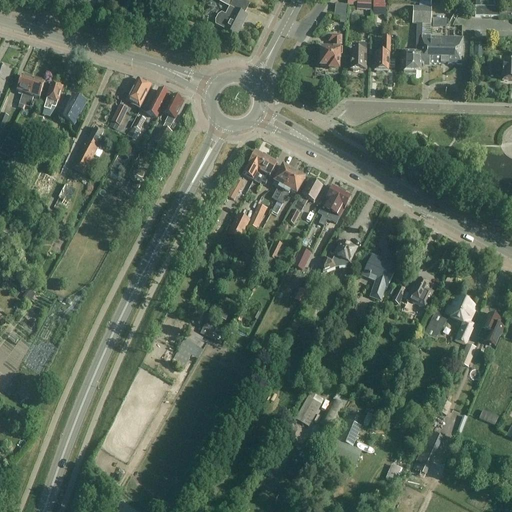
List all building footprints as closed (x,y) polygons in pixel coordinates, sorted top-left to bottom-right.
[(233,0),(232,2),(247,10),(249,5),(240,0),(233,0)] [(371,1),(355,0),(347,0),(347,6),(356,7),(356,11),(370,12),(371,1)] [(215,25),(224,30),(223,30),(236,36),(246,17),(244,15),(247,10),(232,2),(229,8),(225,16),(221,14),(218,16),(215,21),(215,25)] [(474,17),(499,18),(499,8),(475,7),(474,17)] [(413,8),(412,24),(430,25),(431,8),(413,8)] [(412,77),(412,73),(421,73),(421,64),(429,64),(430,38),(430,26),(416,25),(415,53),(403,52),(403,72),(404,72),(404,76),(412,77)] [(333,43),(332,49),(320,49),(320,68),(328,68),(328,70),(338,71),(338,62),(339,62),(339,57),(341,57),(342,49),(339,49),(339,45),(341,45),(341,37),(328,36),(328,43),(333,43)] [(462,39),(430,38),(429,64),(461,65),(462,39)] [(381,54),(375,54),(375,55),(374,55),(373,62),(375,62),(374,71),(387,72),(387,61),(388,61),(389,40),(383,40),(382,47),(381,47),(381,54)] [(364,71),(365,61),(366,61),(366,52),(365,52),(365,45),(359,45),(359,52),(351,52),(351,61),(350,61),(350,71),(352,71),(353,72),(356,73),(358,73),(359,71),(364,71)] [(501,75),(502,75),(502,81),(511,81),(511,54),(511,65),(502,64),(502,66),(496,66),(496,73),(501,73),(501,75)] [(0,94),(1,95),(5,83),(7,84),(9,75),(8,74),(8,72),(0,69),(0,94)] [(19,105),(24,107),(33,81),(21,77),(16,93),(22,95),(19,105)] [(44,84),(33,81),(24,107),(30,109),(33,99),(39,100),(44,84)] [(130,92),(127,97),(133,101),(130,105),(139,109),(151,87),(142,82),(141,83),(138,81),(131,93),(130,92)] [(47,119),(50,111),(50,112),(51,108),(55,109),(56,107),(57,103),(62,88),(51,85),(46,100),(47,100),(44,110),(41,117),(47,119)] [(158,91),(146,114),(156,119),(168,96),(158,91)] [(73,125),(85,104),(79,101),(78,98),(75,97),(73,98),(72,97),(60,118),(73,125)] [(168,117),(165,123),(171,126),(183,104),(171,97),(162,114),(168,117)] [(119,107),(111,123),(119,127),(127,111),(119,107)] [(1,115),(0,117),(0,129),(0,130),(3,131),(8,118),(1,115)] [(138,118),(133,127),(140,131),(145,121),(138,118)] [(43,122),(36,134),(42,138),(49,126),(43,122)] [(162,128),(155,142),(165,147),(172,134),(162,128)] [(70,168),(83,175),(99,146),(97,145),(103,133),(95,129),(88,141),(86,139),(70,168)] [(134,141),(139,132),(132,129),(127,137),(134,141)] [(37,154),(38,154),(54,163),(56,158),(63,146),(46,138),(37,154)] [(243,175),(254,181),(267,157),(256,151),(247,166),(248,166),(243,175)] [(261,182),(265,184),(269,178),(277,163),(267,157),(254,181),(260,185),(261,182)] [(272,200),(277,203),(293,174),(289,172),(290,171),(283,167),(274,183),(280,186),(272,200)] [(277,216),(282,206),(290,192),(295,195),(304,179),(297,175),(297,177),(293,174),(277,203),(271,212),(277,216)] [(237,182),(228,198),(233,201),(242,185),(237,182)] [(132,188),(137,191),(140,186),(134,183),(132,188)] [(302,198),(299,204),(304,207),(308,200),(313,204),(321,190),(310,183),(302,197),(302,198)] [(329,203),(324,213),(321,220),(325,222),(327,220),(341,193),(332,188),(325,201),(329,203)] [(350,198),(341,193),(327,220),(332,222),(339,208),(343,211),(350,198)] [(58,199),(53,209),(62,214),(67,204),(58,199)] [(11,200),(9,205),(17,209),(20,204),(11,200)] [(292,212),(286,222),(293,226),(299,216),(292,212)] [(240,241),(243,234),(244,234),(250,222),(244,219),(237,215),(227,235),(236,239),(240,241)] [(255,229),(257,230),(261,223),(263,219),(258,216),(254,215),(249,226),(255,229)] [(330,254),(335,256),(331,262),(325,259),(320,269),(321,275),(336,269),(346,267),(349,264),(356,250),(342,243),(343,242),(338,239),(330,254)] [(268,258),(273,261),(281,246),(276,243),(268,258)] [(300,249),(292,267),(303,272),(311,255),(300,249)] [(192,261),(199,265),(203,257),(196,254),(192,261)] [(371,257),(364,273),(361,277),(376,284),(371,299),(379,301),(385,283),(389,285),(397,267),(389,264),(389,266),(371,257)] [(336,286),(343,289),(350,274),(343,271),(336,286)] [(408,292),(410,293),(406,302),(424,311),(433,294),(428,292),(430,287),(416,280),(414,285),(412,284),(408,292)] [(397,288),(390,302),(398,306),(402,300),(406,302),(409,295),(405,293),(406,292),(397,288)] [(22,298),(27,303),(29,300),(31,302),(32,301),(31,300),(35,295),(29,290),(22,298)] [(71,304),(59,298),(57,301),(69,307),(71,304)] [(444,315),(435,310),(424,335),(435,340),(448,319),(449,319),(450,319),(462,324),(455,341),(465,346),(474,326),(469,324),(474,312),(471,311),(473,307),(457,299),(455,304),(453,303),(450,309),(447,308),(444,315)] [(222,308),(218,318),(226,321),(230,312),(222,308)] [(488,319),(487,318),(478,337),(485,340),(484,342),(495,347),(503,330),(497,327),(500,320),(489,315),(488,319)] [(300,324),(306,328),(310,322),(304,318),(300,324)] [(297,333),(300,324),(293,321),(290,330),(297,333)] [(199,335),(218,344),(224,332),(205,323),(199,335)] [(202,340),(192,333),(189,332),(171,363),(183,370),(191,355),(197,359),(202,351),(197,349),(202,340)] [(253,354),(259,343),(253,340),(247,351),(253,354)] [(466,346),(458,364),(468,368),(476,350),(466,346)] [(367,347),(360,359),(369,364),(376,352),(367,347)] [(321,406),(313,401),(316,396),(310,393),(307,398),(295,420),(308,428),(321,406)] [(347,402),(335,396),(319,426),(331,432),(347,402)] [(437,436),(446,417),(451,406),(449,405),(450,402),(444,400),(442,402),(441,402),(436,412),(428,432),(437,436)] [(348,410),(343,421),(335,442),(334,442),(328,456),(355,468),(361,453),(353,449),(361,428),(355,426),(360,415),(348,410)] [(498,419),(482,412),(478,420),(494,427),(498,419)] [(424,446),(416,465),(429,471),(437,452),(424,446)]
